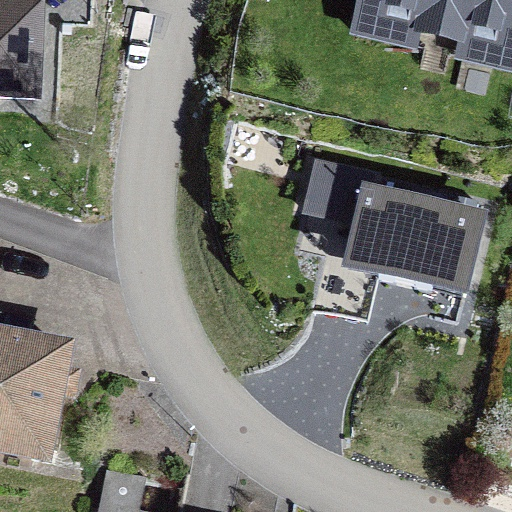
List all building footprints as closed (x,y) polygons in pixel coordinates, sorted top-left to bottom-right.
[(511,0),(384,0),(383,7),(424,17),(421,31),(461,40),(464,27),(505,36),(511,4),(511,0)] [(0,95),(33,97),(37,12),(0,9),(0,95)] [(381,271),(379,282),(432,294),(434,282),(465,289),(480,223),(368,197),(371,182),(316,170),(306,213),(360,225),(351,264),(381,271)] [(0,340),(0,452),(44,461),(65,352),(0,340)] [(107,470),(100,507),(125,511),(139,511),(146,478),(107,470)]
